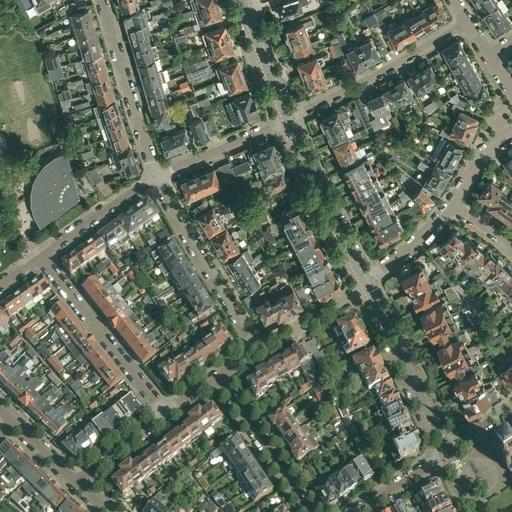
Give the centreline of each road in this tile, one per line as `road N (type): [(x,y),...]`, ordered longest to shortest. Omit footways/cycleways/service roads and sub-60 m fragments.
road 1 (residential): [(287,118),(466,22)]
road 2 (residential): [(256,351),(156,177)]
road 3 (residential): [(163,414),(40,257)]
road 4 (residential): [(156,177),(102,0)]
road 5 (residential): [(447,452),(368,289)]
road 6 (residential): [(362,279),(287,118)]
road 7 (residential): [(307,511),(216,376)]
road 8 (residential): [(156,177),(287,118)]
road 9 (residential): [(40,257),(156,177)]
road 10 (residential): [(256,351),(368,289)]
road 11 (residential): [(287,118),(244,0)]
